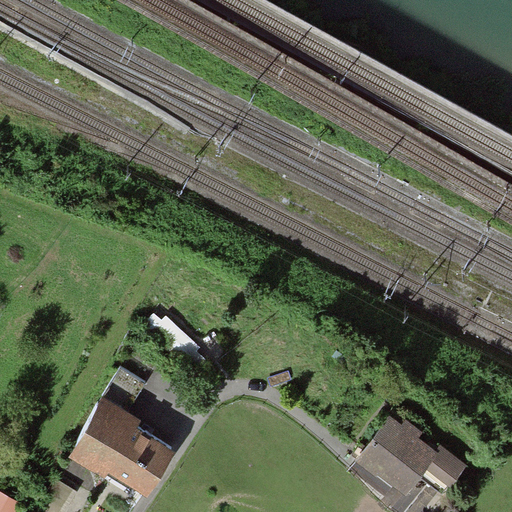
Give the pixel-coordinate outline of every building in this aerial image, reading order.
[(201,347),(171,310),(155,322),(185,360),(201,347)] [(143,491),(169,445),(133,424),(137,417),(99,396),(69,449),(116,476),(143,491)] [(420,464),(431,450),(386,416),(357,453),(403,487),(417,466),(420,464)] [(447,484),(462,464),(435,444),(431,450),(420,464),(447,484)] [(58,476),(47,497),(69,509),(80,489),(58,476)] [(0,511),(11,511),(17,503),(0,493),(0,511)]
